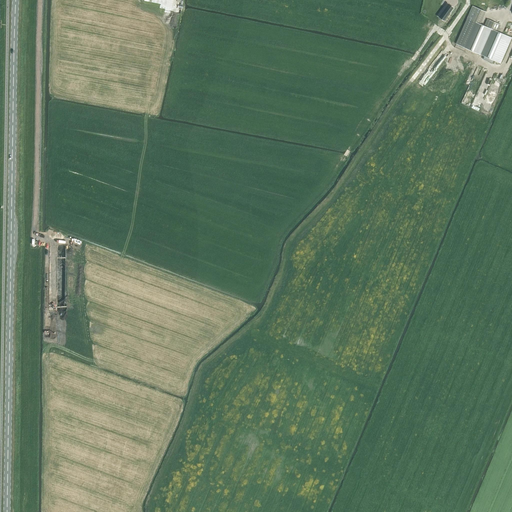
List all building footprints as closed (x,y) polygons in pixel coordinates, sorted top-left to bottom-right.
[(447,3),(437,16),(444,21),(454,8),(447,3)] [(477,53),(488,27),(484,26),(467,18),(456,44),(477,53)] [(477,53),(484,56),(483,59),(492,63),(494,60),(501,63),(511,38),(503,34),(502,34),(498,32),(501,25),(487,19),(484,26),(488,27),(477,53)] [(425,84),(431,76),(425,72),(419,80),(425,84)] [(491,84),(484,81),(472,107),(486,114),(501,81),(493,78),(491,84)]
